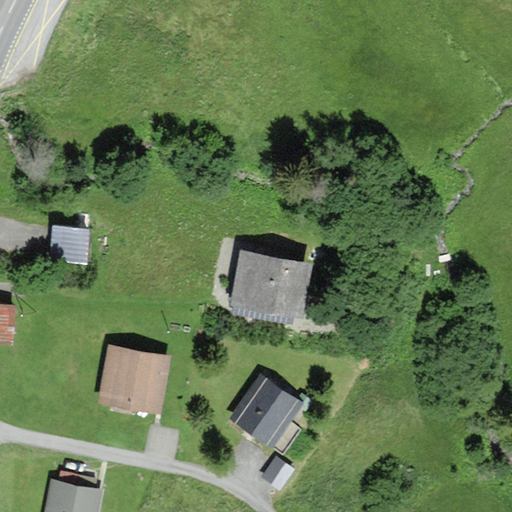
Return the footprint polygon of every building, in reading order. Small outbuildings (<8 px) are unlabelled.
[(87,233),(54,230),(52,258),(85,261),(87,233)] [(309,268),(243,255),(234,305),(299,317),(309,268)] [(12,307),(0,306),(0,340),(9,341),(12,307)] [(166,360),(112,350),(102,402),(157,412),(166,360)] [(299,403),(262,378),(233,421),(271,446),(299,403)] [(95,511),(100,486),(54,477),(47,511),(95,511)]
